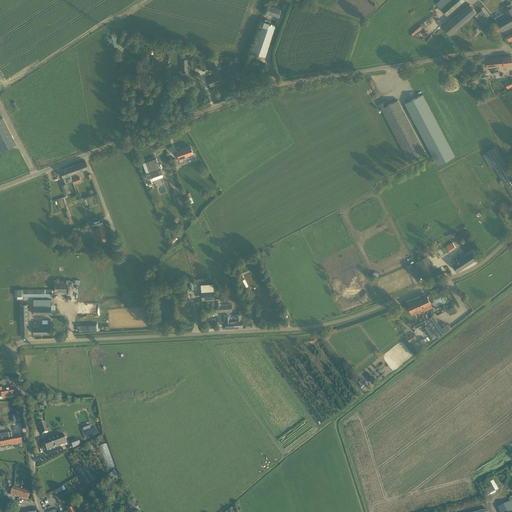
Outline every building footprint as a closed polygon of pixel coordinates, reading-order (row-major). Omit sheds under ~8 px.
[(440,0),(436,4),(447,16),(465,0),(440,0)] [(278,18),(281,10),(268,5),(265,13),(278,18)] [(450,35),(457,28),(475,13),(469,5),(443,27),(450,35)] [(511,24),(511,7),(503,13),(506,17),(497,22),(501,31),(511,24)] [(478,14),(473,18),(482,28),(487,25),(478,14)] [(252,53),(265,57),(275,27),(262,22),(252,53)] [(173,51),(179,52),(181,46),(175,44),(173,51)] [(209,56),(210,60),(214,71),(215,71),(217,76),(208,79),(210,86),(217,84),(218,84),(217,83),(219,83),(224,82),(221,74),(220,74),(219,70),(221,69),(217,58),(216,58),(214,54),(209,56)] [(511,64),(511,61),(511,57),(487,60),(488,68),(492,68),(492,67),(511,64)] [(485,80),(487,79),(485,72),(465,79),(468,86),(482,81),(484,85),(486,84),(485,80)] [(455,156),(422,94),(405,104),(436,164),(437,166),(455,156)] [(425,152),(400,104),(398,100),(386,106),(384,101),(379,104),(409,160),(425,152)] [(16,144),(2,117),(0,118),(0,150),(1,152),(16,144)] [(189,158),(188,155),(193,153),(190,146),(176,151),(179,159),(180,162),(183,161),(183,160),(189,158)] [(491,149),(489,150),(488,149),(486,150),(487,152),(485,153),(511,196),(511,172),(496,146),(494,148),(493,146),(490,147),(491,149)] [(163,177),(162,174),(160,169),(159,169),(155,159),(147,162),(150,168),(148,169),(149,173),(145,175),(147,179),(152,178),(153,181),(163,177)] [(88,168),(85,161),(67,168),(70,175),(88,168)] [(65,184),(69,182),(67,176),(70,175),(67,168),(60,171),(65,184),(62,185),(65,194),(68,193),(65,184)] [(74,184),(74,186),(76,185),(75,184),(76,183),(81,182),(80,177),(72,180),(72,181),(74,184)] [(174,199),(179,208),(185,205),(181,196),(174,199)] [(98,240),(106,237),(102,223),(95,224),(95,225),(92,225),(94,231),(96,231),(98,240)] [(109,243),(112,253),(118,251),(116,241),(109,243)] [(445,246),(448,252),(456,248),(452,242),(445,246)] [(457,272),(478,258),(473,251),(462,258),(460,255),(453,259),(456,262),(452,264),(457,272)] [(423,272),(433,268),(428,256),(418,259),(423,272)] [(417,268),(412,270),(416,279),(421,277),(417,268)] [(237,274),(236,274),(240,281),(244,279),(243,278),(241,274),(240,272),(239,272),(238,270),(236,272),(237,274)] [(54,291),(66,292),(67,280),(54,280),(54,291)] [(213,284),(201,285),(202,301),(211,300),(211,306),(215,306),(216,312),(221,312),(221,305),(220,299),(214,300),(213,284)] [(420,308),(421,312),(426,310),(424,307),(430,304),(427,296),(419,300),(421,305),(420,305),(420,306),(419,307),(420,308)] [(33,314),(51,314),(51,300),(33,300),(33,314)] [(419,300),(408,305),(412,314),(418,312),(419,313),(421,312),(420,308),(419,307),(420,306),(420,305),(421,305),(419,300)] [(28,324),(28,304),(20,304),(20,324),(21,337),(28,337),(28,336),(28,324)] [(455,306),(447,309),(449,314),(457,312),(455,306)] [(234,327),(233,315),(225,316),(225,321),(225,328),(234,327)] [(234,327),(242,327),(242,320),(241,320),(240,315),(233,315),(234,327)] [(437,336),(444,332),(432,315),(426,320),(437,336)] [(33,324),(33,334),(51,334),(51,320),(48,320),(48,324),(33,324)] [(425,321),(414,326),(415,329),(426,324),(425,321)] [(426,326),(422,329),(424,332),(422,333),(423,335),(425,334),(428,338),(432,336),(426,326)] [(410,342),(413,340),(416,338),(413,333),(407,337),(410,342)] [(16,391),(16,388),(1,391),(1,386),(0,386),(0,398),(2,398),(17,396),(16,392),(17,392),(17,391),(16,391)] [(38,425),(42,435),(48,432),(44,422),(38,425)] [(94,426),(84,431),(86,437),(97,431),(94,426)] [(0,434),(0,442),(1,447),(22,443),(20,436),(14,438),(13,433),(0,434)] [(59,437),(59,435),(44,440),(45,443),(44,443),(47,451),(67,444),(64,435),(59,437)] [(100,446),(107,470),(115,467),(107,444),(100,446)] [(111,480),(118,477),(115,471),(109,475),(111,480)] [(484,490),(487,496),(498,490),(493,480),(488,483),(489,486),(487,487),(487,488),(484,490)] [(70,483),(53,490),(55,494),(72,487),(70,483)] [(27,500),(29,492),(13,488),(11,494),(10,493),(10,495),(27,500)] [(79,511),(85,508),(83,502),(76,506),(79,511)] [(511,511),(511,503),(511,502),(498,508),(500,511),(511,511)]
